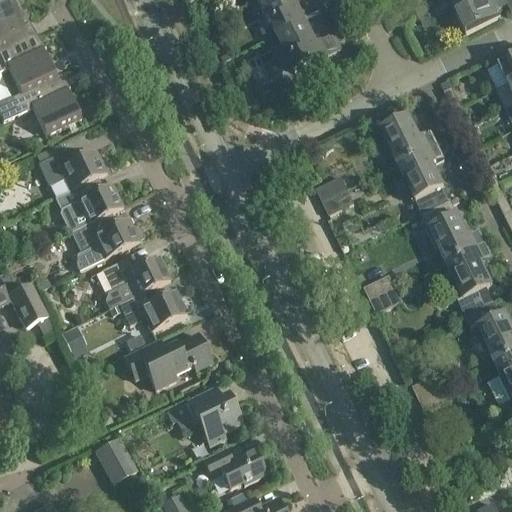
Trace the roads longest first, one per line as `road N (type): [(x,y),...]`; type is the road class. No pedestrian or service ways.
road 1 (residential): [(421,446),(278,144)]
road 2 (residential): [(372,469),(228,170)]
road 3 (residential): [(58,10),(169,201)]
road 4 (residential): [(228,170),(144,0)]
road 5 (residential): [(169,201),(230,341)]
road 6 (residential): [(278,144),(399,82)]
road 7 (residential): [(315,499),(251,384)]
road 8 (residential): [(399,82),(511,32)]
